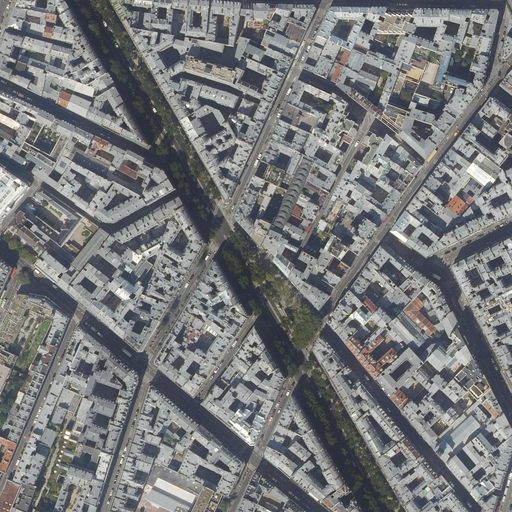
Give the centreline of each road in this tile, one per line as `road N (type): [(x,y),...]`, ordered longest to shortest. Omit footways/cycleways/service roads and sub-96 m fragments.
road 1 (residential): [(283,280),(367,122),(333,88),(294,70)]
road 2 (residential): [(479,511),(320,322)]
road 3 (residential): [(503,72),(494,60),(499,5),(342,0)]
road 4 (residential): [(381,234),(503,72)]
road 5 (residential): [(0,81),(156,157),(179,156)]
road 6 (residential): [(0,489),(79,314)]
road 7 (primary): [(179,156),(88,0)]
road 8 (residential): [(294,70),(222,230)]
road 9 (primary): [(385,511),(300,365)]
road 10 (residential): [(511,408),(448,283),(433,270)]
road 11 (residential): [(142,364),(222,230)]
road 12 (residential): [(148,369),(102,511)]
road 13 (residential): [(266,306),(193,406)]
